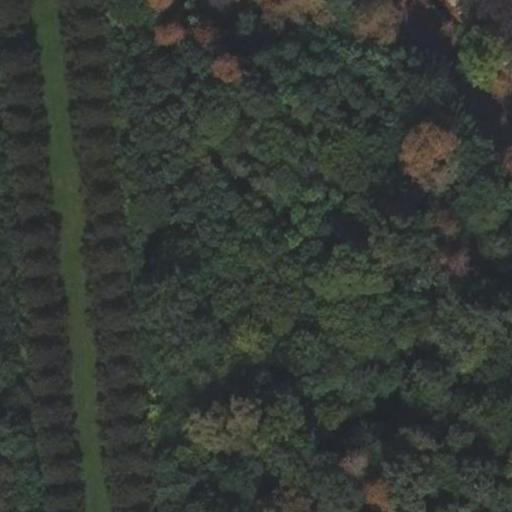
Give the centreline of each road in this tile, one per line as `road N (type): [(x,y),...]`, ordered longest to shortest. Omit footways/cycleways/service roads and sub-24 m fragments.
road 1 (track): [(98,0),(154,511)]
road 2 (track): [(0,144),(38,511)]
road 3 (unclassified): [(379,0),(511,150)]
